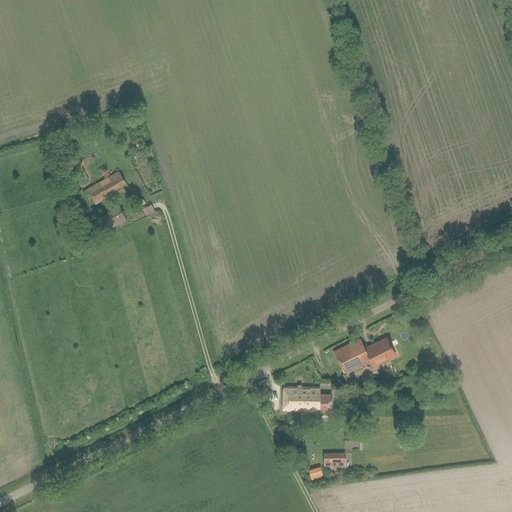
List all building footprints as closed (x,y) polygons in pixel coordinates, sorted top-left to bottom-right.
[(142,138),(135,141),(138,147),(145,143),(142,138)] [(109,192),(124,183),(118,172),(107,179),(107,178),(87,190),(95,205),(111,195),(109,192)] [(145,208),(148,214),(157,211),(154,204),(145,208)] [(119,207),(102,217),(110,230),(127,220),(119,207)] [(345,375),(372,361),(374,366),(391,358),(388,353),(393,350),(392,348),(393,348),(392,346),(391,346),(388,339),(366,350),(361,339),(334,352),(345,375)] [(283,412),(295,412),(320,412),(320,410),(333,410),(333,395),(321,395),(321,387),(284,387),(283,412)] [(346,454),(324,454),(324,466),(346,466),(346,454)] [(324,475),(322,466),(312,469),(314,478),(324,475)]
